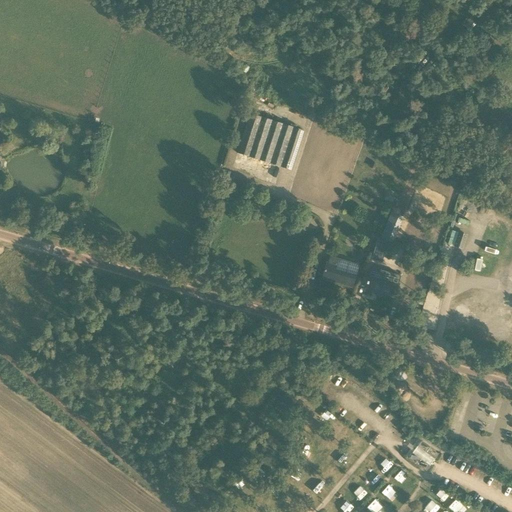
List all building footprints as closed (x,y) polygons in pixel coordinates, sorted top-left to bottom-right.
[(466,18),(461,25),(462,25),(471,31),(475,25),(466,18)] [(304,131),(293,127),(250,114),(238,153),(292,170),(304,131)] [(380,238),(387,241),(388,241),(399,215),(391,212),(380,238)] [(312,217),(304,214),(298,228),(306,231),(312,217)] [(462,249),(467,235),(459,233),(455,246),(462,249)] [(383,257),(388,241),(387,241),(377,238),(373,255),(383,257)] [(322,278),(352,287),(358,265),(329,257),(325,270),(324,269),(322,278)] [(367,282),(364,290),(394,299),(398,283),(370,275),(368,282),(367,282)] [(426,471),(438,454),(421,441),(408,458),(426,471)] [(400,471),(394,477),(401,483),(407,478),(400,471)] [(381,492),(387,498),(394,491),(388,485),(381,492)] [(372,511),(384,511),(386,510),(374,498),(366,506),(372,511)] [(455,511),(463,511),(467,507),(454,499),(449,508),(455,511)] [(427,511),(435,511),(439,508),(431,501),(424,509),(427,511)]
